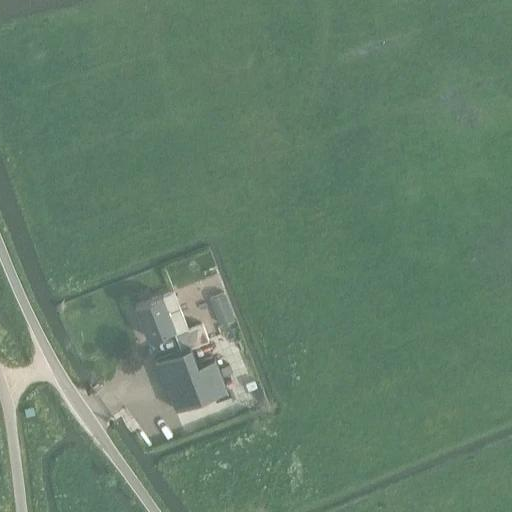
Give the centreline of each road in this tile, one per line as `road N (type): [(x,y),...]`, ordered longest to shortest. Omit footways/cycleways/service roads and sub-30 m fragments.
road 1 (unclassified): [(153,511),(54,367),(0,248)]
road 2 (unknown): [(3,397),(11,400),(28,511)]
